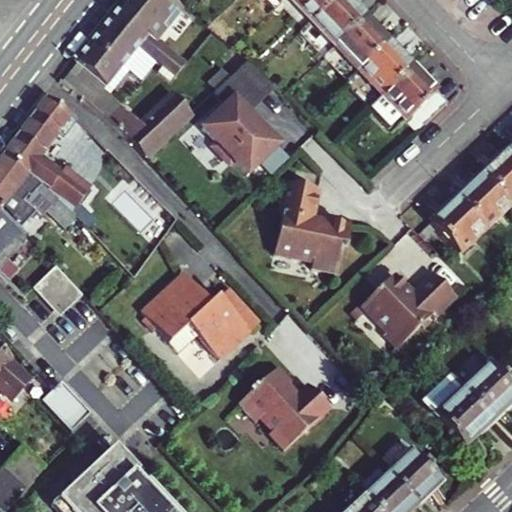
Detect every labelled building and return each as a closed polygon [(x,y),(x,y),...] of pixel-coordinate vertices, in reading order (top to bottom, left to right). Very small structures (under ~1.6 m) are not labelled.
[(169,0),(126,0),(117,12),(155,43),(182,10),(169,0)] [(288,0),(310,22),(333,0),(288,0)] [(333,0),(310,22),(334,48),(364,20),(344,0),(333,0)] [(117,12),(74,65),(104,90),(137,50),(174,78),(184,66),(155,43),(117,12)] [(364,20),(334,48),(358,72),(387,44),(364,20)] [(358,72),(381,97),(410,69),(387,44),(358,72)] [(246,61),(213,94),(224,106),(200,129),(216,146),(212,149),(230,166),(233,162),(248,177),(279,146),(246,112),(272,86),(257,71),(246,61)] [(410,69),(381,97),(367,110),(387,131),(400,119),(404,124),(411,117),(422,129),(445,107),(410,69)] [(128,117),(114,129),(145,161),(190,117),(171,98),(140,128),(128,117)] [(37,159),(53,137),(56,133),(58,131),(63,136),(74,121),(58,108),(47,99),(3,157),(46,189),(73,216),(94,188),(66,166),(60,175),(37,159)] [(60,105),(58,108),(74,121),(63,136),(66,138),(80,121),(60,105)] [(507,209),(511,204),(511,162),(505,155),(479,179),(507,209)] [(0,211),(4,214),(19,231),(34,214),(40,219),(45,214),(61,232),(75,219),(73,216),(46,189),(3,157),(0,161),(0,211)] [(507,209),(479,179),(454,202),(482,232),(507,209)] [(305,229),(306,225),(316,198),(284,187),(274,215),(278,216),(263,255),(300,269),(298,276),(326,286),(343,238),(323,232),(318,233),(305,229)] [(457,256),(482,232),(454,202),(429,226),(457,256)] [(0,279),(15,296),(25,288),(2,263),(23,235),(19,231),(4,214),(0,211),(0,279)] [(323,232),(306,225),(305,229),(318,233),(323,232)] [(80,296),(55,270),(30,293),(58,319),(80,296)] [(405,287),(402,288),(410,297),(431,277),(429,275),(410,292),(405,287)] [(453,300),(431,277),(410,297),(402,288),(392,277),(360,308),(384,334),(389,339),(385,342),(393,350),(428,317),(431,321),(453,300)] [(182,280),(140,319),(177,358),(195,341),(218,364),(247,337),(215,302),(209,308),(182,280)] [(258,326),(226,292),(216,301),(249,335),(258,326)] [(249,335),(216,301),(215,302),(247,337),(249,335)] [(0,391),(10,400),(28,380),(0,355),(0,391)] [(462,394),(489,423),(511,401),(511,389),(491,367),(462,394)] [(283,455),(328,412),(307,389),(296,399),(286,389),(290,385),(276,371),(236,408),(253,427),(258,422),(271,436),(271,442),(283,455)] [(68,431),(86,414),(58,384),(40,402),(68,431)] [(423,410),(433,420),(460,449),(489,423),(462,394),(444,410),(434,399),(423,410)] [(21,448),(0,471),(0,511),(3,511),(43,469),(43,468),(21,448)] [(169,511),(113,451),(50,508),(53,511),(169,511)] [(411,453),(386,477),(414,507),(440,483),(411,453)] [(373,511),(409,511),(414,507),(386,477),(362,500),(373,511)] [(348,511),(373,511),(362,500),(348,511)]
